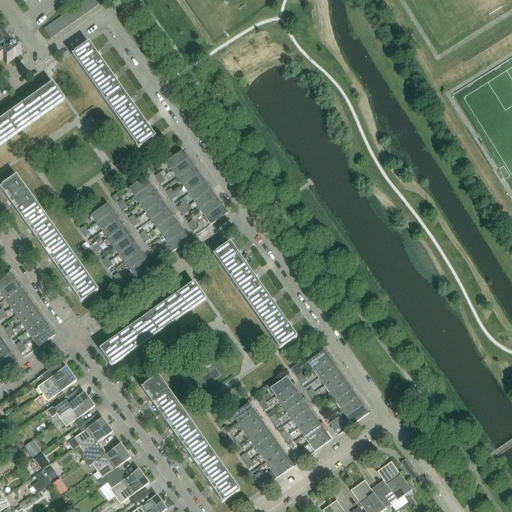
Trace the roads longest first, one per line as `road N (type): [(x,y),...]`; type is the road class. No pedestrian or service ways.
road 1 (residential): [(385,422),(323,319),(244,218)]
road 2 (residential): [(244,218),(107,14)]
road 3 (residential): [(196,511),(75,338)]
road 4 (residential): [(75,338),(244,218)]
road 5 (residential): [(258,511),(385,422)]
road 6 (residential): [(75,338),(0,231)]
